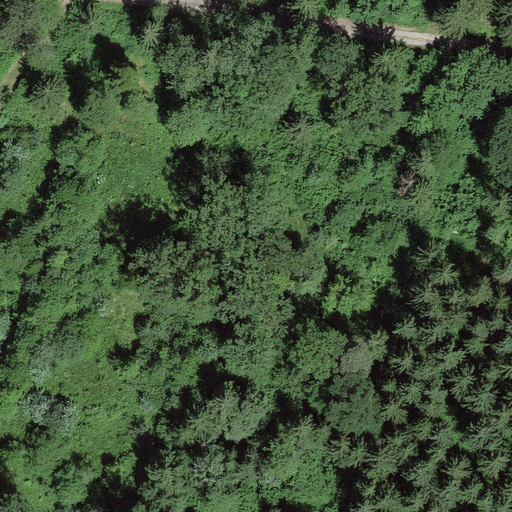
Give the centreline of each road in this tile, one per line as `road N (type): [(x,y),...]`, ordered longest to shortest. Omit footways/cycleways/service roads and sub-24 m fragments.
road 1 (track): [(434,49),(107,0)]
road 2 (track): [(511,66),(434,49),(434,0)]
